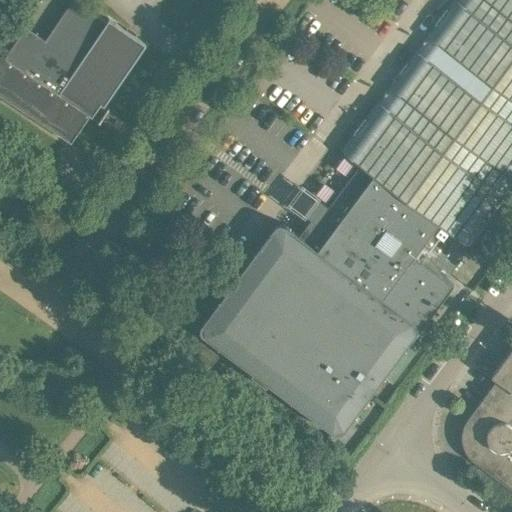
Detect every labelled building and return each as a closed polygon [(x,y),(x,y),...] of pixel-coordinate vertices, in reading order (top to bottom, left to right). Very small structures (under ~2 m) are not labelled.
[(44,41),(24,28),(0,64),(0,96),(70,144),(89,117),(99,124),(108,110),(107,109),(106,110),(103,108),(146,45),(108,20),(106,23),(72,0),(44,41)] [(190,0),(185,6),(193,14),(201,5),(195,0),(190,0)] [(344,429),(415,334),(453,284),(437,272),(441,267),(437,263),(443,256),(455,265),(462,257),(458,254),(465,244),(470,248),(511,191),(511,0),(453,0),(341,150),(365,169),(357,179),(352,174),(314,224),(328,234),(317,249),(284,225),(282,224),(279,224),(277,224),(275,225),(274,226),(273,227),(201,325),(200,326),(200,327),(199,329),(199,330),(200,331),(200,332),(200,333),(201,334),(202,335),(203,336),(331,431),(334,432),(335,432),(336,432),(338,432),(340,431),(342,430),(344,429)] [(449,273),(455,265),(443,256),(437,263),(441,267),(449,273)] [(218,357),(200,343),(192,353),(210,367),(218,357)] [(511,347),(491,375),(497,379),(467,420),(469,433),(466,437),(467,445),(472,448),(473,461),(511,489),(511,347)]
